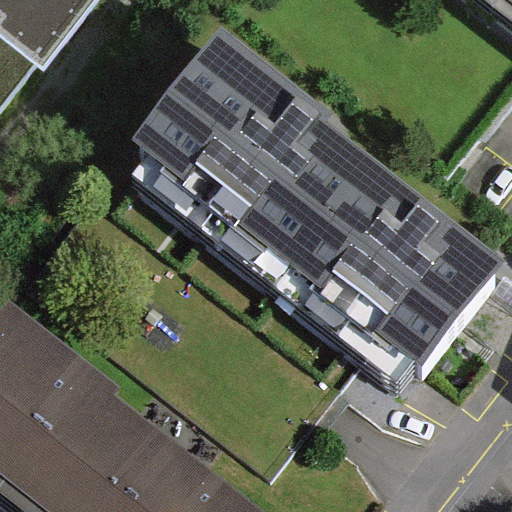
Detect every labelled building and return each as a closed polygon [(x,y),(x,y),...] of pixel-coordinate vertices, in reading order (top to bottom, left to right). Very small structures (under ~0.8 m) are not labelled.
[(0,0),(0,102),(78,0),(0,0)] [(464,0),(491,20),(507,0),(464,0)] [(511,0),(507,0),(491,20),(511,36),(511,0)] [(279,285),(361,180),(324,152),(332,141),(307,122),(230,63),(140,178),(279,285)] [(423,228),(361,180),(279,285),(413,388),(494,283),(423,228)] [(0,511),(100,511),(142,458),(105,430),(113,419),(96,406),(11,341),(0,354),(0,511)] [(210,511),(211,511),(142,458),(100,511),(210,511)]
